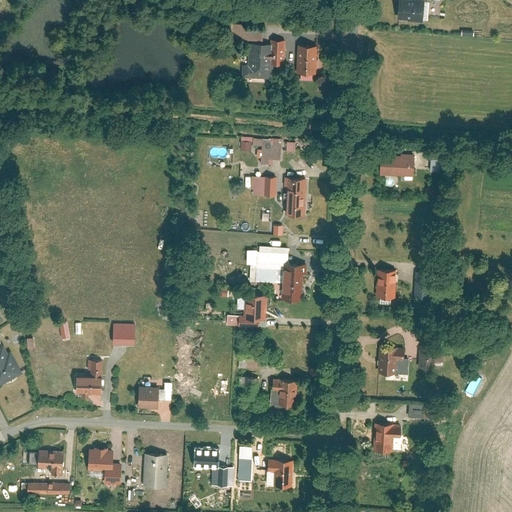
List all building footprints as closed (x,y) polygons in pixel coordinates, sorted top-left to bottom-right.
[(397,0),(396,19),(421,20),(422,2),(397,0)] [(227,26),(227,40),(259,41),(260,27),(227,26)] [(271,64),(282,65),(283,41),(268,41),(268,46),(247,45),(246,67),(240,66),(240,79),(270,80),(271,64)] [(297,45),(295,74),(314,75),(315,46),(297,45)] [(261,147),(261,159),(279,160),(280,145),(267,144),(267,139),(251,138),(250,147),(261,147)] [(284,140),(284,149),(294,149),(294,141),(284,140)] [(239,142),(239,151),(249,151),(249,143),(239,142)] [(429,160),(428,170),(440,171),(441,151),(420,150),(429,160)] [(379,154),(378,175),(412,176),(413,156),(379,154)] [(250,177),(249,188),(263,189),(262,196),(275,197),(276,179),(264,178),(250,177)] [(285,180),(283,214),(300,215),(302,181),(285,180)] [(271,223),(271,233),(281,233),(281,224),(271,223)] [(255,248),(252,282),(279,284),(278,299),(299,301),(302,269),(284,267),(285,251),(255,248)] [(374,271),(374,296),(392,296),(392,271),(374,271)] [(413,273),(412,297),(427,297),(427,273),(413,273)] [(216,286),(214,293),(223,295),(225,288),(216,286)] [(256,328),(257,320),(263,320),(264,295),(241,294),(240,314),(234,314),(233,327),(256,328)] [(208,315),(208,323),(227,324),(227,315),(208,315)] [(58,324),(61,339),(68,338),(66,323),(58,324)] [(112,326),(112,345),(134,345),(134,326),(112,326)] [(24,339),(25,350),(33,350),(32,338),(24,339)] [(0,348),(0,384),(22,374),(7,345),(0,348)] [(377,348),(375,372),(401,374),(403,350),(377,348)] [(416,349),(416,367),(429,367),(429,349),(416,349)] [(238,355),(237,370),(257,371),(258,356),(238,355)] [(86,362),(86,378),(73,378),(72,394),(100,395),(101,379),(98,379),(98,362),(86,362)] [(236,379),(234,396),(255,397),(256,381),(236,379)] [(269,389),(276,390),(275,404),(291,405),(293,382),(277,381),(277,383),(270,383),(269,389)] [(140,385),(138,409),(159,410),(160,387),(140,385)] [(407,403),(406,417),(445,420),(445,406),(407,403)] [(372,423),(370,452),(397,454),(399,425),(372,423)] [(202,467),(202,465),(219,466),(219,448),(194,447),(194,465),(195,465),(195,467),(202,467)] [(101,473),(101,483),(118,483),(119,466),(110,466),(110,450),(85,450),(84,472),(101,473)] [(57,481),(57,468),(60,468),(61,454),(34,454),(34,467),(49,467),(49,480),(29,480),(29,494),(67,495),(67,481),(57,481)] [(141,456),(142,486),(164,486),(163,455),(141,456)] [(238,459),(237,475),(250,475),(251,460),(238,459)] [(264,462),(264,472),(270,472),(270,487),(288,487),(289,461),(271,460),(271,463),(264,462)]
